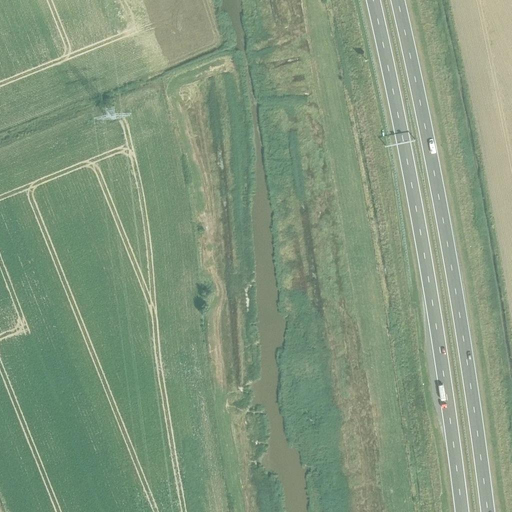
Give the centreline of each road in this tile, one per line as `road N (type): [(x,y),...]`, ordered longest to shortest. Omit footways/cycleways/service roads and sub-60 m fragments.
road 1 (trunk): [(486,511),(448,245),(397,0)]
road 2 (trunk): [(373,0),(424,246),(461,511)]
